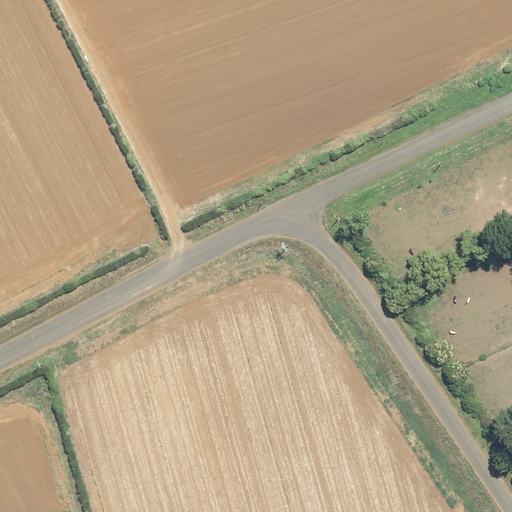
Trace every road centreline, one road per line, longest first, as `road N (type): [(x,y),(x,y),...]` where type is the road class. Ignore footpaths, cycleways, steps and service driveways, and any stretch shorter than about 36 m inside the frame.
road 1 (unclassified): [(509,511),(332,249),(284,224)]
road 2 (unclassified): [(284,224),(229,239),(0,355)]
road 3 (unclassified): [(284,224),(316,197),(511,103)]
